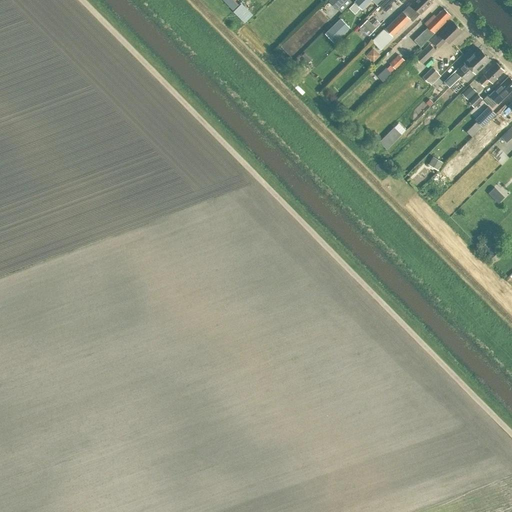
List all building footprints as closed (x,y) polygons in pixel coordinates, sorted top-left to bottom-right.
[(227,0),(236,8),(242,2),(239,0),(227,0)] [(337,8),(345,0),(328,0),(329,0),(337,8)] [(362,9),(371,0),(356,0),(354,2),(362,9)] [(383,0),(379,5),(386,12),(390,7),(388,6),(394,0),(399,0),(402,3),(405,0),(383,0)] [(420,13),(432,2),(429,0),(416,0),(412,5),(411,3),(387,28),(393,35),(410,18),(417,11),(420,13)] [(360,9),(354,3),(349,8),(355,14),(360,9)] [(244,23),(252,15),(246,9),(238,17),(244,23)] [(420,46),(451,16),(443,9),(435,16),(433,14),(424,23),(428,26),(414,40),(420,46)] [(369,35),(376,28),(367,19),(360,27),(369,35)] [(461,31),(452,21),(440,34),(437,37),(435,36),(431,40),(438,48),(446,40),(449,43),(461,31)] [(340,36),(332,28),(325,35),(333,42),(340,36)] [(423,63),(436,50),(429,44),(416,56),(423,63)] [(368,53),(376,60),(383,53),(376,46),(368,53)] [(462,75),(484,54),(483,52),(482,50),(480,49),(479,48),(457,69),(451,75),(444,82),(450,87),(456,81),(462,75)] [(395,69),(405,60),(399,54),(389,63),(395,69)] [(468,80),(489,59),(488,56),(485,55),(484,54),(462,75),(468,80)] [(496,78),(504,70),(496,62),(484,74),(484,75),(478,81),(484,86),(489,80),(492,83),(497,78),(496,78)] [(428,82),(438,72),(433,67),(423,77),(428,82)] [(511,89),(511,79),(508,76),(495,89),(490,95),(497,103),(503,97),(503,98),(511,89)] [(455,91),(461,85),(457,81),(451,87),(455,91)] [(470,85),(465,90),(471,96),(476,91),(470,85)] [(474,107),(482,98),(478,94),(469,102),(474,107)] [(474,135),(496,114),(488,106),(475,119),(478,122),(470,131),(474,135)] [(498,115),(442,170),(454,182),(509,127),(498,115)] [(401,134),(394,127),(379,141),(386,149),(401,134)] [(511,138),(506,133),(501,137),(506,143),(511,138)] [(438,170),(443,162),(433,156),(428,164),(438,170)] [(498,203),(504,197),(494,187),(488,193),(498,203)] [(499,250),(488,239),(480,248),(491,258),(499,250)]
